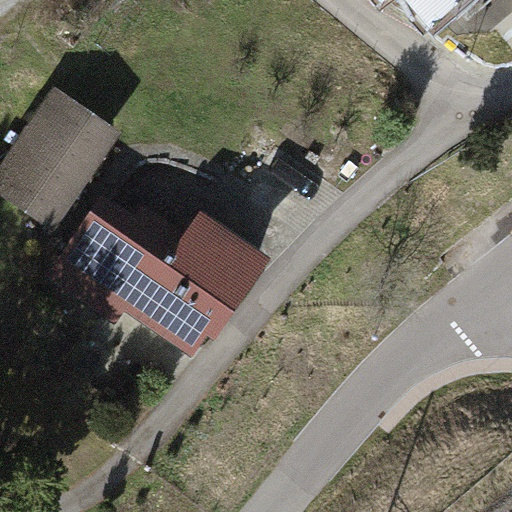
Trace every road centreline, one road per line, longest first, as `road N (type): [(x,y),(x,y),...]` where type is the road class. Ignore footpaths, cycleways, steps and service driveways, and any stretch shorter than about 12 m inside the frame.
road 1 (residential): [(60,511),(133,456),(399,160),(488,105)]
road 2 (residential): [(511,281),(395,374),(277,511)]
road 3 (residential): [(355,0),(488,105)]
